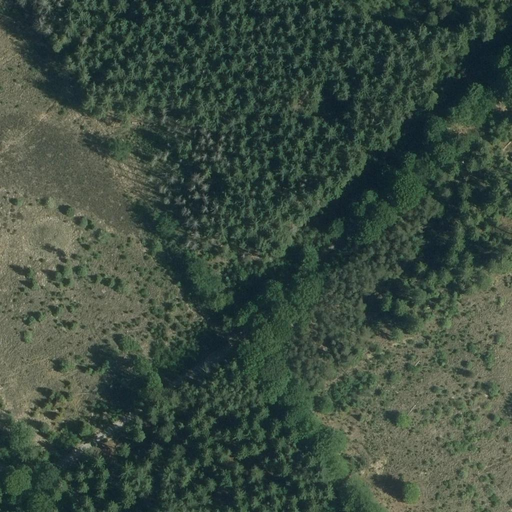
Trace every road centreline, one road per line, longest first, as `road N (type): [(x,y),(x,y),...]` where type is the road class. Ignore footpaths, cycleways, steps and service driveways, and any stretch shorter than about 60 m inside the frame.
road 1 (track): [(229,345),(5,0)]
road 2 (track): [(511,78),(229,345)]
road 3 (track): [(229,345),(66,459),(71,511)]
road 4 (track): [(356,511),(229,345)]
